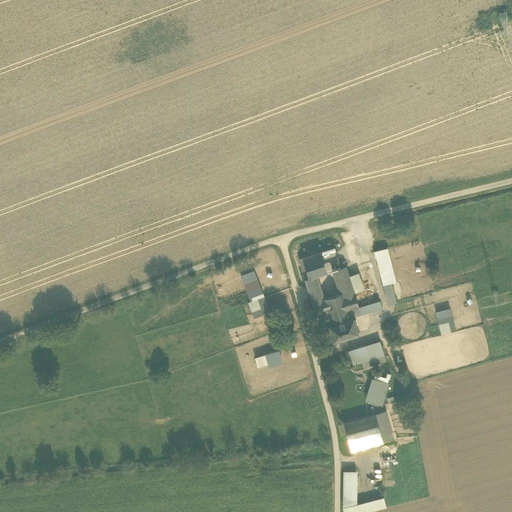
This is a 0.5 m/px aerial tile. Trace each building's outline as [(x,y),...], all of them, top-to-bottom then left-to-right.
[(380,249),(389,282),(396,280),(387,248),(380,249)] [(380,249),(377,250),(386,283),(389,282),(380,249)] [(386,283),(377,250),(374,251),(383,284),(386,283)] [(316,275),(325,273),(319,252),(298,259),(304,279),(316,275)] [(353,316),(361,314),(359,307),(354,292),(349,276),(345,266),(336,269),(343,292),(339,293),(323,298),(320,299),(319,294),(310,297),(315,312),(315,313),(324,310),(326,309),(330,323),(353,316)] [(343,292),(336,269),(331,270),(339,293),(343,292)] [(243,283),(257,278),(254,270),(240,276),(243,283)] [(358,273),(349,276),(354,292),(363,289),(358,273)] [(318,281),(316,275),(304,279),(310,297),(319,294),(320,299),(323,298),(318,281)] [(270,311),(257,278),(243,283),(250,301),(247,302),(253,317),(270,311)] [(386,295),(393,293),(391,283),(383,285),(386,295)] [(393,293),(386,295),(388,304),(396,302),(393,293)] [(379,301),(359,307),(361,314),(381,308),(379,301)] [(437,320),(451,317),(448,308),(435,311),(437,320)] [(330,329),(333,340),(358,332),(353,316),(330,323),(326,309),(324,310),(328,324),(325,325),(327,330),(330,329)] [(454,330),(451,317),(437,320),(441,333),(454,330)] [(379,340),(364,345),(369,359),(384,354),(379,340)] [(348,350),(353,364),(362,362),(369,359),(364,345),(348,350)] [(278,349),(264,354),(267,364),(269,368),(283,363),(278,349)] [(264,354),(255,357),(258,367),(267,364),(264,354)] [(369,359),(362,362),(364,368),(386,361),(384,354),(369,359)] [(365,400),(382,405),(389,383),(372,377),(365,400)] [(385,411),(375,413),(380,431),(348,440),(350,450),(392,439),(385,411)] [(343,422),(348,440),(380,431),(375,413),(343,422)] [(356,472),(344,472),(343,508),(343,511),(361,511),(384,506),(382,498),(355,505),(356,472)]
